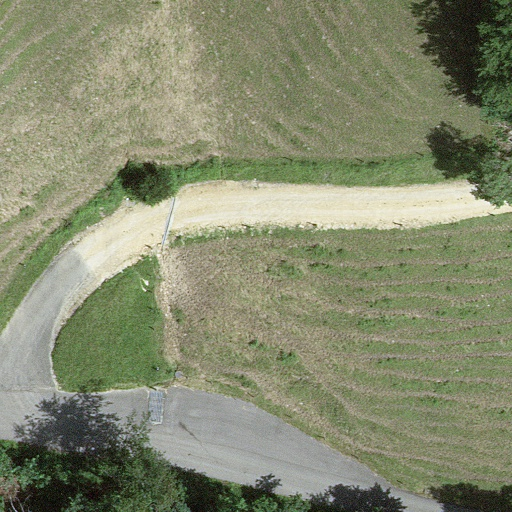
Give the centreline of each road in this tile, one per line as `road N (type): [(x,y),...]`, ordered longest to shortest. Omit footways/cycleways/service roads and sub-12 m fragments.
road 1 (track): [(7,418),(26,337),(47,291),(77,257),(126,225),(188,209),(424,203),(511,190)]
road 2 (unclassified): [(416,511),(223,454),(0,417)]
